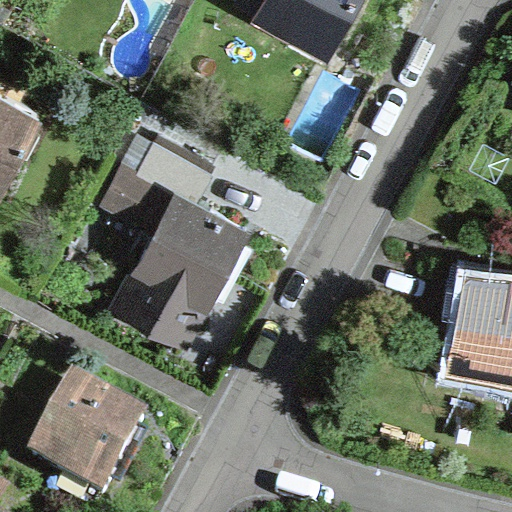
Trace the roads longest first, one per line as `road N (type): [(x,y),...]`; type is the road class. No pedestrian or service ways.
road 1 (residential): [(224,452),(464,0)]
road 2 (residential): [(396,511),(224,452)]
